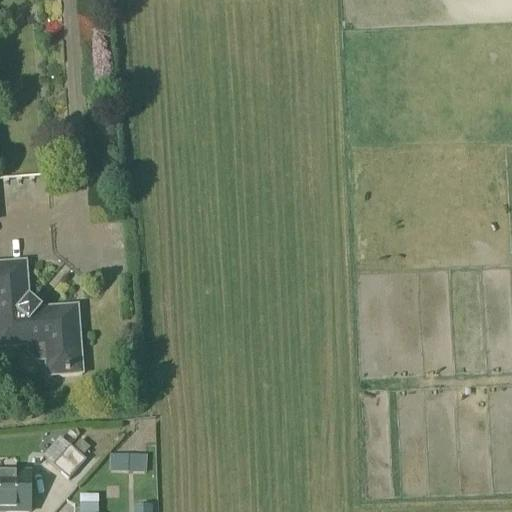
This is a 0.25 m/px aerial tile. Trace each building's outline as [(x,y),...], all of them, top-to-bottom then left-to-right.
[(21,273),(0,274),(0,353),(38,351),(41,381),(81,377),(76,312),(24,316),(21,273)] [(85,464),(80,460),(88,450),(79,443),(72,453),(69,450),(51,470),(67,484),(85,464)] [(146,459),(109,457),(108,474),(145,476),(146,459)] [(29,511),(29,475),(0,474),(0,511),(29,511)] [(97,511),(97,499),(78,499),(77,511),(97,511)]
